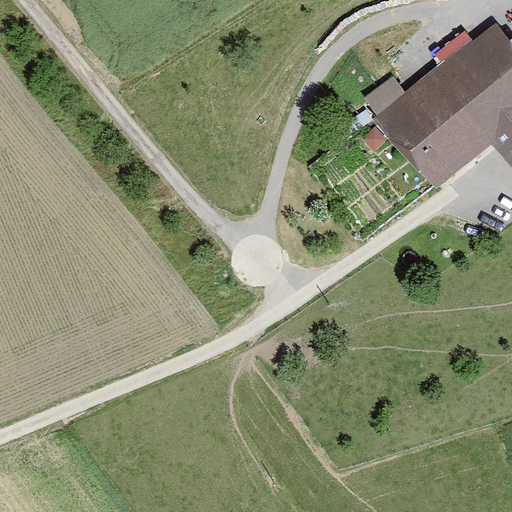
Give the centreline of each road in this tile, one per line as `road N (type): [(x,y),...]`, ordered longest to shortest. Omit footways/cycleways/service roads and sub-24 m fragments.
road 1 (track): [(0,437),(223,345),(480,172)]
road 2 (track): [(260,269),(276,166),(330,56),(369,24),(437,7),(511,2)]
road 3 (track): [(17,0),(191,203),(295,302)]
